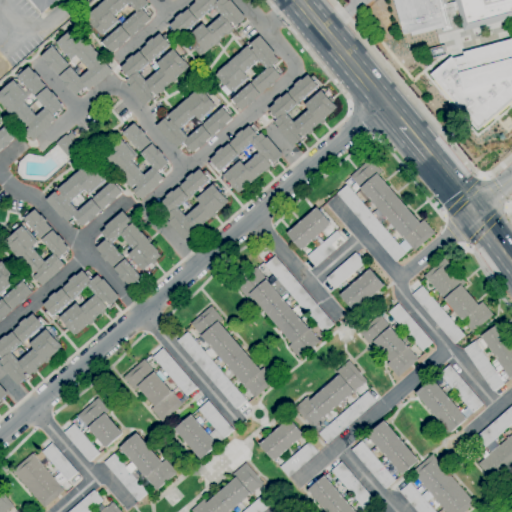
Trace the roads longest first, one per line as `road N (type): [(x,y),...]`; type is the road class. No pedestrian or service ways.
road 1 (residential): [(0,435),(384,104)]
road 2 (secondary): [(297,0),(401,125)]
